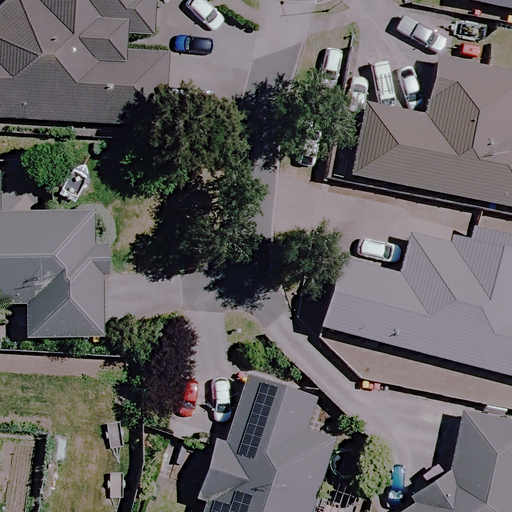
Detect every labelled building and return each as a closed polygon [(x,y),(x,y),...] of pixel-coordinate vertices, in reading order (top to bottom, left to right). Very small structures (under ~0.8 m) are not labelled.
[(23,0),(23,9),(0,7),(0,121),(156,128),(159,57),(146,57),(148,0),(23,0)] [(511,0),(460,0),(460,5),(511,14),(511,0)] [(511,77),(431,62),(421,121),(361,110),(348,180),(511,210),(511,77)] [(19,216),(19,186),(0,186),(0,307),(19,307),(20,342),(97,342),(96,216),(19,216)] [(511,243),(458,230),(454,244),(405,232),(394,278),(327,262),(310,331),(511,380),(511,243)] [(209,448),(193,495),(202,498),(197,511),(354,511),(358,502),(312,486),(327,443),(300,433),(311,401),(244,377),(219,451),(209,448)] [(511,511),(511,426),(455,418),(447,474),(407,498),(412,507),(403,511),(511,511)]
